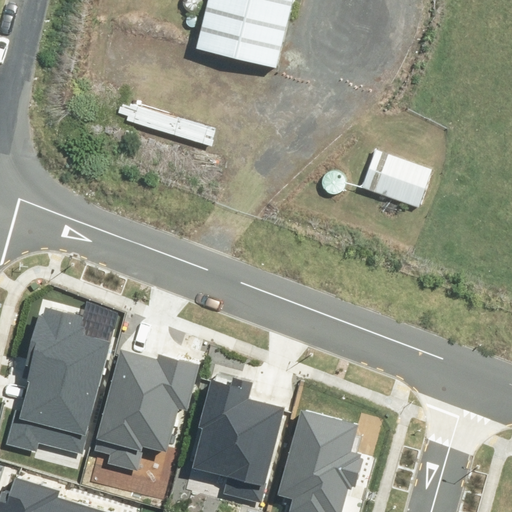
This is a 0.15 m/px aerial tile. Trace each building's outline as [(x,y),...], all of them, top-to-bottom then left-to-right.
[(290,0),(205,0),(192,55),(272,75),(290,0)] [(430,173),(373,153),(360,191),(417,211),(430,173)] [(39,442),(83,453),(112,342),(86,335),(87,328),(81,326),(84,317),(45,307),(43,317),(39,316),(23,377),(30,379),(21,412),(16,411),(7,444),(37,451),(39,442)] [(144,447),(166,452),(178,408),(187,410),(199,365),(158,354),(157,359),(121,349),(94,451),(110,455),(108,463),(137,471),(144,447)] [(224,493),(262,503),(267,483),(265,482),(285,407),(249,398),(254,382),(232,376),(230,385),(212,380),(199,427),(204,428),(193,467),(228,476),(224,493)] [(286,511),(342,511),(348,489),(352,490),(352,487),(356,488),(363,459),(359,458),(360,455),(350,452),(358,425),(301,410),(278,494),(290,497),(286,511)] [(0,499),(0,511),(111,511),(62,497),(65,487),(17,473),(11,494),(2,491),(0,499)]
